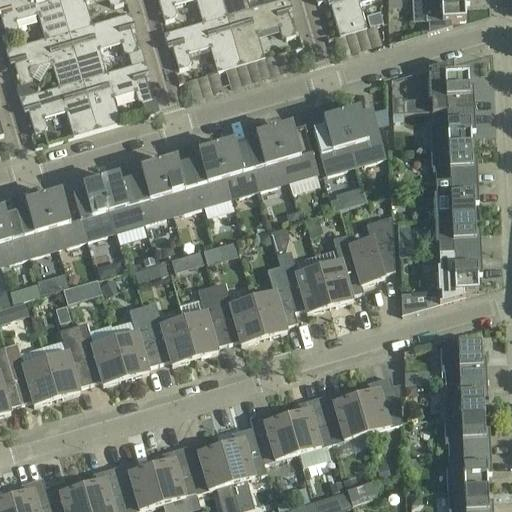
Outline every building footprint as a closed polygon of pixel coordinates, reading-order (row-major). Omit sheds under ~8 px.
[(68,37),(57,0),(10,0),(0,3),(0,20),(6,42),(16,39),(18,35),(16,25),(37,19),(44,44),(68,37)] [(92,30),(85,5),(103,0),(106,0),(109,8),(114,11),(123,8),(120,0),(57,0),(68,37),(92,30)] [(202,28),(226,21),(219,0),(156,0),(164,26),(173,23),(176,19),(173,9),(195,3),(202,28)] [(219,0),(226,21),(273,7),(288,2),(287,0),(219,0)] [(314,0),(317,7),(327,5),(326,4),(331,3),(333,8),(330,9),(339,41),(366,33),(359,8),(381,1),(381,0),(314,0)] [(398,0),(387,0),(388,12),(399,11),(398,0)] [(468,0),(424,0),(424,2),(424,6),(425,26),(428,26),(428,36),(425,37),(426,38),(451,31),(451,29),(450,30),(450,25),(465,24),(464,11),(469,10),(468,0)] [(273,7),(226,21),(240,70),(264,63),(256,38),(278,31),(281,40),(285,43),(295,40),(287,12),(291,11),(288,2),(273,7)] [(131,71),(144,67),(141,54),(137,55),(129,28),(133,27),(130,18),(115,23),(92,30),(68,37),(82,85),(106,78),(99,54),(120,47),(123,57),(127,59),(131,71)] [(240,70),(226,21),(202,28),(179,34),(164,39),(166,47),(170,46),(178,74),(188,71),(190,67),(187,57),(209,51),(217,77),(240,70)] [(162,30),(164,38),(175,35),(172,27),(162,30)] [(20,89),(16,91),(20,103),(35,99),(36,99),(37,98),(35,90),(31,87),(32,84),(30,74),(51,68),(58,92),(82,85),(68,37),(44,44),(21,51),(21,50),(6,55),(8,63),(12,62),(20,89)] [(151,104),(143,76),(147,75),(144,67),(131,71),(129,71),(129,72),(106,78),(82,85),(97,134),(120,127),(113,102),(134,96),(137,105),(141,107),(145,120),(159,116),(155,103),(151,104)] [(431,105),(432,117),(471,115),(471,104),(473,104),(473,102),(469,102),(467,78),(453,79),(452,69),(453,69),(453,68),(427,75),(428,76),(430,76),(430,80),(427,80),(429,105),(431,105)] [(73,141),(97,134),(82,85),(58,92),(37,98),(36,99),(35,99),(20,103),(22,111),(26,110),(34,139),(44,136),(46,131),(44,122),(66,116),(73,141)] [(403,118),(402,102),(391,102),(392,119),(403,118)] [(430,129),(431,153),(471,151),(470,128),(474,128),(474,126),(472,126),(471,115),(432,117),(432,129),(430,129)] [(359,117),(341,122),(355,171),(385,163),(372,119),(372,117),(360,121),(359,117)] [(326,180),(355,171),(341,122),(323,127),(324,131),(312,135),(313,136),(326,180)] [(291,133),(273,138),(288,187),(317,178),(304,134),(305,134),(304,133),(292,136),(291,133)] [(259,195),(288,187),(273,138),(256,143),(257,147),(246,150),(259,195)] [(230,204),(259,195),(246,150),(235,153),(234,149),(216,155),(230,204)] [(471,151),(431,153),(432,177),(434,177),(435,189),(475,187),(474,176),(476,176),(476,174),(472,174),(471,151)] [(188,167),(202,212),(230,204),(216,155),(198,160),(199,164),(188,167)] [(158,171),(173,220),(202,212),(188,167),(177,170),(176,166),(158,171)] [(131,184),(144,229),(173,220),(158,171),(140,177),(142,180),(131,184)] [(115,237),(144,229),(131,184),(120,187),(119,183),(100,188),(115,237)] [(433,201),(434,225),(474,223),(473,200),(477,200),(477,198),(475,198),(475,187),(435,189),(435,201),(433,201)] [(86,246),(115,237),(100,188),(83,193),(84,197),(73,200),(86,246)] [(337,204),(330,206),(330,207),(333,216),(341,214),(365,207),(361,192),(335,200),(337,204)] [(58,254),(86,246),(73,200),(62,204),(61,200),(43,205),(58,254)] [(15,217),(29,262),(58,254),(43,205),(25,210),(26,214),(15,217)] [(330,206),(321,209),(324,220),(333,217),(333,216),(330,207),(330,206)] [(0,270),(29,262),(15,217),(4,220),(3,216),(0,217),(0,270)] [(290,218),(287,223),(289,229),(299,226),(296,216),(290,218)] [(322,237),(317,222),(304,226),(309,241),(322,237)] [(347,240),(346,240),(363,297),(361,291),(377,286),(376,281),(394,276),(392,222),(366,229),(370,246),(350,252),(347,240)] [(474,223),(434,225),(435,249),(438,249),(438,261),(478,259),(478,248),(479,247),(479,246),(475,246),(474,223)] [(270,237),(273,247),(288,243),(285,232),(270,237)] [(409,232),(398,232),(398,247),(410,246),(409,232)] [(258,241),(260,246),(265,249),(271,247),(268,238),(258,241)] [(363,297),(346,240),(333,244),(339,267),(318,273),(329,312),(352,305),(351,301),(363,297)] [(238,262),(233,247),(216,252),(219,263),(223,262),(224,266),(238,262)] [(200,257),(186,261),(190,274),(203,269),(200,257)] [(290,257),(277,261),(280,272),(293,318),(305,314),(306,319),(329,312),(318,273),(314,261),(293,267),(290,257)] [(478,259),(438,261),(439,272),(436,273),(438,297),(440,297),(441,307),(438,308),(439,309),(464,302),(464,301),(463,301),(463,296),(478,296),(477,272),(481,272),(481,270),(479,270),(478,259)] [(152,261),(143,264),(145,270),(154,268),(152,261)] [(408,263),(399,264),(400,273),(409,272),(408,263)] [(183,274),(180,264),(171,266),(174,277),(183,274)] [(164,267),(155,270),(159,283),(168,280),(164,267)] [(102,271),(96,273),(100,285),(109,283),(106,273),(102,271)] [(293,318),(280,272),(267,275),(273,298),(252,304),(263,343),(286,336),(285,332),(297,328),(293,318)] [(146,273),(133,276),(137,289),(149,285),(146,273)] [(64,279),(37,286),(40,300),(68,292),(64,279)] [(67,287),(76,290),(78,282),(70,279),(67,287)] [(119,296),(113,284),(101,290),(106,301),(119,296)] [(240,350),(263,343),(252,304),(231,310),(224,288),(211,292),(227,349),(239,345),(240,350)] [(37,289),(9,297),(12,309),(40,301),(37,289)] [(69,293),(63,295),(67,309),(80,306),(76,291),(69,293)] [(227,349),(211,292),(197,296),(200,304),(179,311),(183,324),(194,363),(217,357),(216,352),(227,349)] [(142,312),(158,369),(170,366),(171,370),(194,363),(183,324),(162,330),(155,308),(142,312)] [(66,311),(55,314),(59,328),(70,325),(66,311)] [(158,369),(142,312),(128,316),(135,338),(114,344),(125,384),(148,377),(147,372),(158,369)] [(5,313),(0,314),(0,329),(9,327),(5,313)] [(73,332),(89,389),(101,386),(102,390),(125,384),(114,344),(93,350),(86,328),(73,332)] [(66,358),(45,364),(56,404),(79,397),(78,392),(89,389),(73,332),(59,336),(66,358)] [(33,410),(56,404),(45,364),(23,371),(13,335),(0,338),(4,352),(20,409),(32,406),(33,410)] [(444,388),(484,386),(484,375),(485,375),(485,373),(481,374),(480,350),(465,351),(465,341),(466,340),(465,339),(440,347),(440,348),(443,347),(443,352),(440,352),(441,377),(444,377),(444,388)] [(0,420),(10,417),(9,413),(20,409),(4,352),(0,353),(0,420)] [(416,377),(404,378),(405,389),(417,389),(416,377)] [(370,398),(356,403),(366,437),(401,427),(399,390),(392,392),(389,382),(366,389),(367,391),(370,398)] [(444,425),(484,422),(482,400),(487,399),(486,398),(485,398),(484,386),(444,388),(445,400),(442,400),(444,425)] [(415,391),(406,391),(406,400),(415,400),(415,391)] [(332,448),(366,437),(356,403),(342,407),(340,399),(340,397),(318,403),(332,448)] [(287,423),(297,458),(332,448),(318,403),(297,409),(297,411),(298,411),(300,419),(287,423)] [(249,423),(265,478),(266,478),(263,468),(297,458),(287,423),(273,427),(270,419),(271,419),(270,417),(249,423)] [(484,422),(444,425),(445,449),(447,449),(448,460),(488,458),(487,447),(489,447),(489,445),(485,445),(484,422)] [(265,478),(249,423),(252,433),(231,439),(231,441),(232,441),(234,448),(220,452),(231,488),(237,511),(253,511),(245,484),(265,478)] [(418,445),(405,446),(406,461),(419,460),(418,445)] [(196,498),(231,488),(220,452),(206,456),(204,449),(205,449),(204,447),(183,453),(196,498)] [(151,473),(162,508),(196,498),(183,453),(162,459),(162,461),(163,461),(165,468),(151,473)] [(446,472),(447,496),(487,494),(486,471),(490,471),(490,470),(488,470),(488,458),(448,460),(448,472),(446,472)] [(417,464),(406,464),(406,475),(417,474),(417,464)] [(125,511),(149,511),(162,508),(151,473),(137,477),(135,469),(135,467),(114,473),(125,511)] [(380,483),(388,481),(385,468),(376,470),(378,476),(380,483)] [(87,511),(125,511),(114,473),(92,479),(93,481),(94,481),(96,489),(82,493),(87,511)] [(345,493),(357,489),(355,481),(343,485),(345,493)] [(24,499),(10,503),(12,511),(50,511),(42,484),(21,490),(21,492),(22,492),(24,499)] [(50,511),(87,511),(82,493),(68,497),(66,489),(66,487),(45,493),(42,484),(50,511)] [(340,485),(329,489),(332,498),(343,494),(340,485)] [(377,502),(372,488),(348,496),(353,510),(377,502)] [(487,511),(487,494),(447,496),(447,511),(487,511)] [(348,496),(317,506),(318,511),(346,511),(353,510),(348,496)] [(421,498),(410,498),(411,509),(417,509),(422,504),(421,498)] [(0,511),(12,511),(10,503),(0,506),(0,511)]
